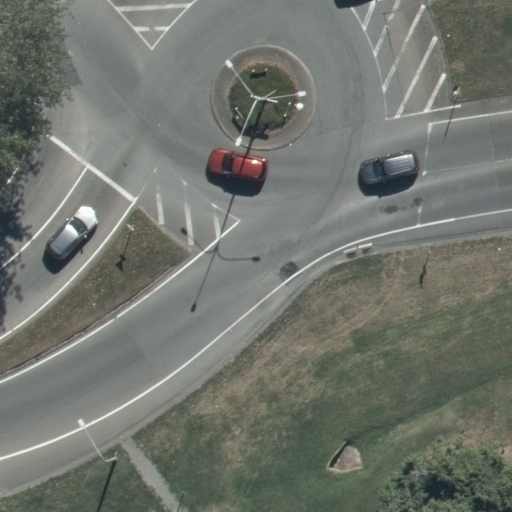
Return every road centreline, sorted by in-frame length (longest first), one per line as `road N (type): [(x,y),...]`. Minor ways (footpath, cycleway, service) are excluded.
road 1 (secondary): [(292,193),(230,270),(146,342),(82,384),(0,421)]
road 2 (secondary): [(0,268),(160,117)]
road 3 (secondary): [(313,0),(345,40),(361,101),(326,177)]
road 4 (secondary): [(511,157),(326,177)]
road 5 (secondary): [(292,193),(254,193),(219,181),(188,162),(160,117)]
road 6 (secondary): [(157,86),(62,0)]
road 7 (secondary): [(157,86),(186,41),(239,0)]
